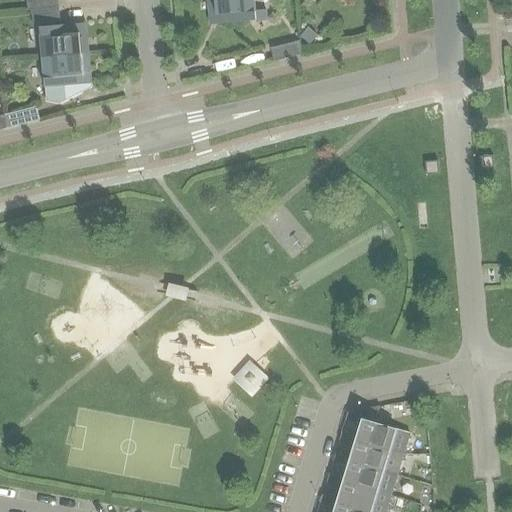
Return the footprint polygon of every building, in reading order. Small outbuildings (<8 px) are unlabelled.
[(26,0),(27,11),(31,11),(32,24),(60,22),(58,0),(26,0)] [(266,11),(256,12),(254,0),(214,0),(216,16),(220,16),(221,25),(266,21),(266,11)] [(282,46),(296,43),(293,13),(279,14),(282,46)] [(79,34),(75,34),(75,25),(39,28),(42,58),(81,55),(79,34)] [(308,29),(301,38),(310,46),(318,37),(308,29)] [(301,55),(300,42),(296,43),(271,49),(274,62),(301,55)] [(83,76),(81,55),(42,58),(45,88),(80,85),(79,76),(83,76)] [(36,108),(6,115),(10,128),(40,121),(36,108)] [(0,116),(0,130),(10,128),(6,115),(0,116)] [(493,156),(479,157),(481,171),(494,169),(493,156)] [(438,161),(424,162),(426,176),(439,174),(438,161)] [(238,377),(258,395),(275,377),(256,358),(238,377)] [(360,425),(356,438),(390,448),(403,452),(408,433),(374,423),(379,407),(348,413),(345,420),(360,425)] [(339,441),(354,446),(350,458),(384,469),(396,472),(403,452),(390,448),(356,438),(341,433),(339,441)] [(348,466),(344,479),(390,493),(396,472),(384,469),(350,458),(335,454),(333,462),(348,466)] [(326,482),(341,487),(338,500),(377,511),(384,511),(390,493),(344,479),(329,474),(326,482)] [(335,508),(333,511),(377,511),(338,500),(323,495),(320,503),(335,508)]
